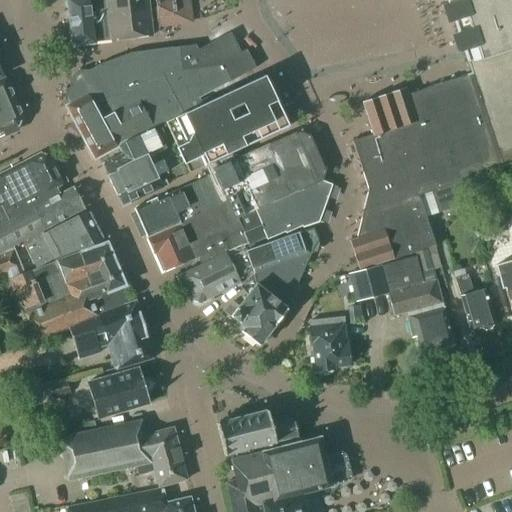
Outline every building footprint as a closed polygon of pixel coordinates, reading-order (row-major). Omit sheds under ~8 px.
[(66,0),(73,46),(95,43),(95,42),(109,40),(103,0),(66,0)] [(148,0),(103,0),(109,40),(153,35),(148,0)] [(511,0),(446,0),(471,73),(468,74),(496,158),(497,158),(500,168),(511,163),(511,0)] [(191,22),(188,2),(154,6),(157,26),(191,22)] [(231,31),(198,48),(196,44),(177,47),(202,95),(230,81),(231,82),(257,69),(246,49),(241,51),(231,31)] [(131,54),(167,120),(174,117),(173,116),(181,112),(182,113),(201,103),(198,97),(202,95),(177,47),(131,54)] [(70,104),(67,106),(95,157),(118,145),(118,146),(167,120),(131,54),(101,65),(95,75),(89,71),(81,71),(74,75),(71,82),(73,87),(69,89),(66,98),(70,104)] [(500,168),(497,158),(496,158),(468,74),(468,73),(408,93),(424,143),(432,167),(439,188),(500,168)] [(173,116),(174,117),(177,123),(168,128),(176,146),(175,147),(183,164),(184,163),(187,170),(203,164),(204,165),(289,127),(264,74),(202,104),(201,103),(182,113),(181,112),(173,116)] [(0,80),(0,135),(18,128),(22,120),(6,83),(0,80)] [(395,153),(424,143),(408,93),(406,87),(377,97),(387,128),(395,153)] [(362,102),(372,133),(387,128),(377,97),(362,102)] [(158,132),(168,128),(177,123),(174,117),(167,120),(118,146),(121,155),(101,163),(122,206),(162,187),(148,156),(166,148),(158,132)] [(360,164),(395,153),(387,128),(372,133),(352,140),(360,164)] [(248,151),(201,172),(218,210),(223,221),(253,208),(321,180),(325,170),(309,134),(300,130),(248,152),(248,151)] [(360,164),(368,189),(432,167),(424,143),(395,153),(360,164)] [(0,223),(58,193),(56,188),(64,184),(50,155),(41,152),(0,172),(0,223)] [(362,214),(418,195),(439,188),(432,167),(368,189),(362,214)] [(148,238),(218,210),(201,172),(175,184),(178,189),(134,208),(147,237),(148,236),(148,238)] [(331,184),(321,180),(253,208),(266,237),(266,239),(285,231),(285,232),(302,225),(303,226),(318,221),(331,184)] [(23,241),(84,210),(72,187),(59,194),(58,193),(0,223),(0,224),(8,249),(13,246),(23,241)] [(425,214),(418,195),(362,214),(357,237),(425,214)] [(266,237),(253,208),(223,221),(218,210),(148,238),(155,253),(157,251),(165,270),(201,253),(206,261),(227,251),(245,251),(243,245),(247,243),(248,245),(266,237)] [(84,210),(23,241),(36,268),(101,240),(86,210),(84,211),(84,210)] [(435,245),(425,214),(357,237),(349,240),(359,270),(435,245)] [(253,273),(253,274),(310,253),(316,251),(319,244),(312,226),(245,251),(252,269),(253,273)] [(11,298),(18,296),(82,272),(92,299),(124,286),(125,286),(107,242),(103,243),(101,240),(36,268),(36,269),(25,273),(19,260),(17,256),(13,246),(8,249),(0,252),(0,274),(4,273),(6,279),(4,280),(11,298)] [(416,256),(365,269),(349,273),(356,301),(388,292),(394,315),(406,312),(412,336),(416,335),(420,351),(452,343),(435,279),(427,248),(415,252),(416,256)] [(236,276),(252,269),(245,251),(227,251),(206,261),(177,275),(183,288),(187,286),(188,288),(189,287),(194,297),(202,300),(212,295),(212,296),(240,283),(236,276)] [(255,284),(255,285),(285,309),(310,253),(253,274),(255,284)] [(130,302),(124,286),(92,299),(82,272),(18,296),(34,340),(66,328),(66,327),(130,302)] [(493,324),(495,323),(484,288),(473,291),(467,273),(455,277),(471,330),(480,327),(484,329),(491,327),(493,324)] [(511,279),(503,282),(511,313),(511,279)] [(285,309),(255,285),(239,305),(234,301),(224,310),(230,315),(230,316),(244,327),(240,331),(257,345),(285,309)] [(131,302),(130,302),(66,327),(66,328),(78,359),(98,352),(97,349),(105,346),(114,369),(151,357),(135,300),(131,302)] [(348,307),(349,322),(362,321),(361,306),(348,307)] [(309,321),(310,326),(315,369),(316,369),(333,368),(333,366),(348,365),(344,322),(343,322),(343,317),(309,321)] [(147,404),(143,393),(151,391),(153,386),(151,382),(147,379),(140,381),(136,368),(87,382),(97,418),(147,404)] [(0,393),(24,387),(20,369),(0,374),(0,393)] [(67,381),(43,387),(46,400),(70,394),(67,381)] [(224,454),(297,436),(292,417),(270,423),(266,410),(216,422),(224,454)] [(172,427),(144,434),(141,420),(58,437),(67,480),(136,465),(138,474),(153,470),(158,487),(186,479),(172,427)] [(319,436),(230,459),(235,479),(225,481),(232,511),(307,511),(302,492),(346,481),(349,476),(344,455),(340,452),(323,456),(319,436)] [(192,511),(189,497),(165,503),(162,488),(66,507),(67,511),(192,511)]
